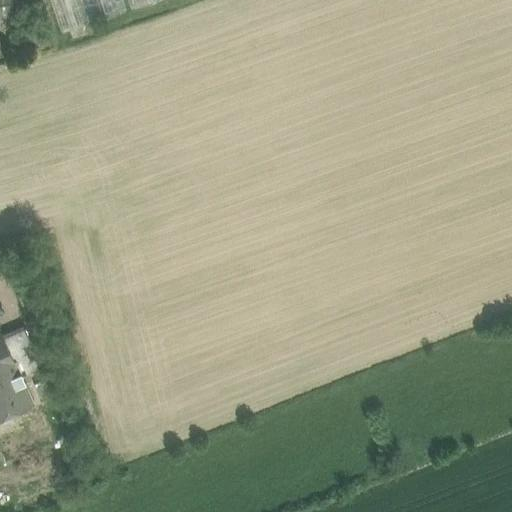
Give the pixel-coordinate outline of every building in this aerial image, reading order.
[(30,0),(0,0),(0,13),(31,11),(30,0)] [(80,0),(50,0),(61,30),(87,21),(80,0)] [(127,8),(123,0),(80,0),(87,21),(88,22),(127,8)] [(23,325),(3,334),(21,375),(22,375),(41,367),(23,325)] [(3,334),(0,335),(0,414),(33,400),(22,375),(21,375),(3,334)] [(51,376),(35,384),(40,396),(56,389),(51,376)]
